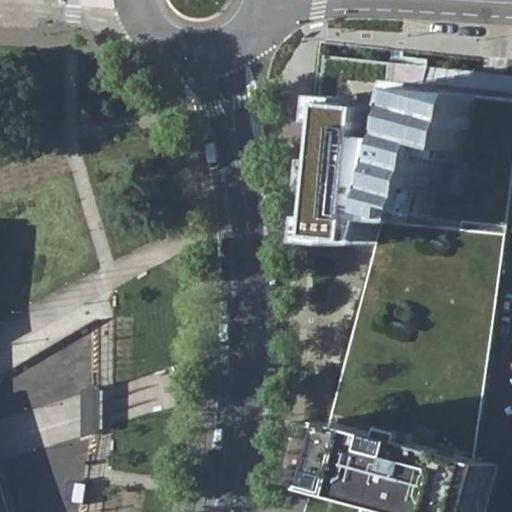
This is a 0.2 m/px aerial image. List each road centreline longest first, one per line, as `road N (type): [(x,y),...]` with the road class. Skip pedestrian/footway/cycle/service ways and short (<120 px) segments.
road 1 (primary): [(238,511),(252,371),(246,190),(214,52)]
road 2 (tertiary): [(261,12),(422,2)]
road 3 (residential): [(0,2),(133,5)]
